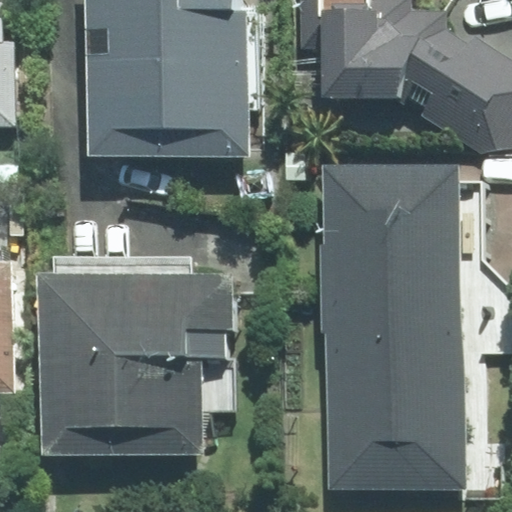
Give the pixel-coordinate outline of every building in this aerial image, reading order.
[(0,0),(0,124),(25,125),(24,39),(17,39),(16,2),(6,3),(6,0),(0,0)] [(107,0),(106,150),(265,151),(266,5),(255,5),(255,0),(107,0)] [(309,0),(310,44),(338,43),(338,94),(405,92),(489,148),(511,144),(511,48),(484,30),(478,38),(455,23),(456,4),(420,5),(419,0),(309,0)] [(321,176),(321,148),(293,149),(293,177),(321,176)] [(480,155),(343,156),(344,484),(480,484),(480,155)] [(0,388),(22,388),(22,255),(0,254),(0,388)] [(59,451),(219,451),(218,322),(251,321),(251,264),(59,265),(59,451)]
